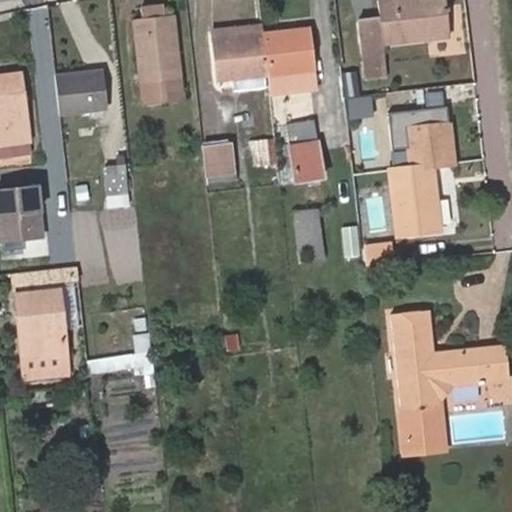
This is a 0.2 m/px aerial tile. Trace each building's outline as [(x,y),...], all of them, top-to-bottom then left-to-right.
[(445,0),(378,0),(380,16),(359,19),(363,64),(379,62),(385,61),(383,42),(448,34),(445,0)] [(147,6),(148,16),(168,14),(166,4),(147,6)] [(168,14),(148,16),(135,18),(143,104),(187,99),(176,13),(168,14)] [(219,79),(268,74),(263,33),(261,22),(215,26),(219,79)] [(263,33),(268,74),(270,93),(317,88),(310,29),(263,33)] [(379,62),(363,64),(365,74),(380,73),(379,62)] [(56,74),(61,114),(108,108),(104,69),(56,74)] [(354,71),(341,72),(343,95),(356,94),(354,71)] [(21,73),(0,75),(0,144),(3,144),(5,155),(31,151),(21,73)] [(433,163),(453,161),(447,105),(416,109),(417,123),(406,124),(410,165),(433,163)] [(292,143),(288,143),(295,182),(324,177),(313,122),(289,124),(292,143)] [(278,163),(275,140),(256,142),(258,165),(278,163)] [(205,145),(210,182),(236,179),(232,141),(205,145)] [(410,165),(391,167),(398,233),(440,229),(433,163),(410,165)] [(125,164),(106,167),(110,207),(130,205),(125,164)] [(0,240),(42,236),(37,185),(0,189),(0,240)] [(309,249),(310,260),(325,258),(318,210),(294,212),(298,250),(309,249)] [(343,258),(360,256),(357,224),(339,226),(343,258)] [(366,245),(368,265),(394,261),(392,242),(366,245)] [(23,357),(67,353),(60,289),(17,294),(23,357)] [(435,362),(434,352),(429,310),(389,314),(400,411),(440,406),(439,395),(449,384),(509,377),(506,343),(446,350),(447,360),(435,362)] [(142,352),(152,351),(150,332),(135,334),(137,353),(142,352)] [(237,333),(225,335),(227,351),(239,349),(237,333)] [(446,350),(434,352),(435,362),(447,360),(446,350)] [(137,353),(101,359),(103,370),(144,363),(142,352),(137,353)] [(69,372),(67,353),(23,357),(24,372),(25,377),(69,372)] [(444,437),(440,406),(400,411),(403,442),(444,437)]
